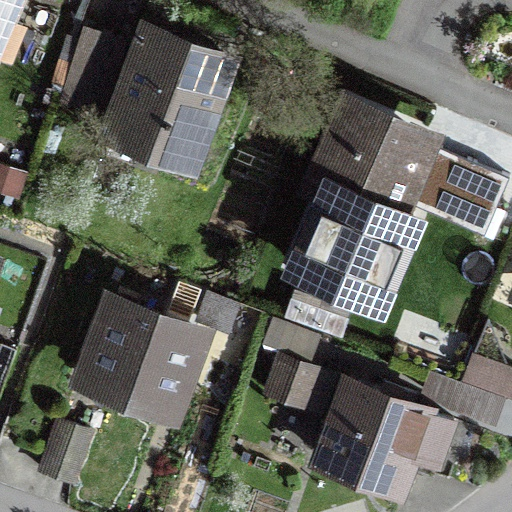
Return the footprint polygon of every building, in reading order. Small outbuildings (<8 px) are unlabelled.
[(32,0),(0,0),(0,67),(4,69),(32,0)] [(245,62),(150,27),(109,138),(204,173),(245,62)] [(446,137),(352,98),(310,198),(404,237),(446,137)] [(511,171),(483,160),(464,205),(511,225),(511,171)] [(218,335),(112,294),(79,382),(184,422),(218,335)] [(0,391),(17,346),(0,339),(0,391)] [(505,416),(511,391),(511,352),(473,341),(455,401),(505,416)] [(276,342),(270,388),(316,393),(321,347),(276,342)] [(447,415),(353,381),(323,465),(417,498),(447,415)] [(86,417),(53,410),(40,468),(73,475),(86,417)]
